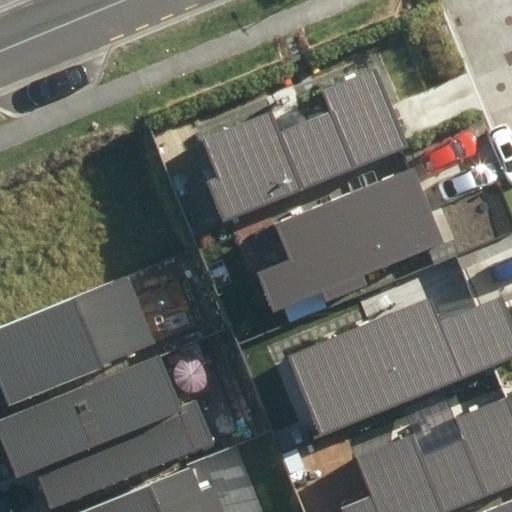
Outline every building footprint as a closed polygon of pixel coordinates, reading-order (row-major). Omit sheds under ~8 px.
[(206,129),(232,203),(406,142),(379,68),(333,84),(340,104),(300,118),(293,98),(206,129)] [(289,250),(255,264),(271,304),(445,232),(411,152),(272,210),(289,250)] [(123,272),(0,320),(0,363),(11,392),(165,332),(147,287),(132,293),(123,272)] [(438,290),(290,351),(322,426),(511,347),(511,295),(507,283),(445,308),(438,290)] [(164,342),(0,410),(0,421),(16,461),(38,452),(58,499),(223,431),(203,385),(185,393),(164,342)] [(348,497),(353,511),(399,511),(511,471),(511,397),(508,387),(461,404),(469,424),(428,439),(420,419),(363,440),(379,485),(348,497)] [(198,456),(60,510),(60,511),(237,511),(221,471),(206,477),(198,456)] [(511,511),(511,498),(472,511),(511,511)]
